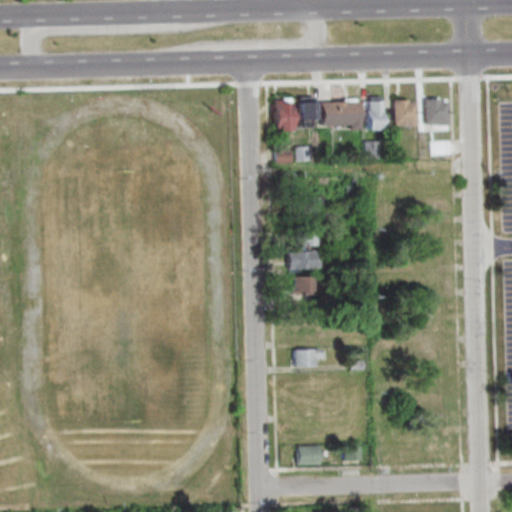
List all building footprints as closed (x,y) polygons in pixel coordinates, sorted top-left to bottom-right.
[(308,97),(308,120),(304,120),(304,127),(292,128),(292,118),(291,118),(290,111),(291,111),(291,97),(308,97)] [(418,100),(418,125),(441,125),(441,102),(434,102),(434,99),(418,100)] [(283,103),(284,131),(267,131),(266,103),(266,101),(270,100),(270,103),(283,103)] [(385,100),(386,126),(398,125),(398,127),(409,126),(409,102),(403,102),(403,100),(385,100)] [(313,102),(314,126),(343,125),(343,129),(354,129),(353,101),(313,102)] [(361,102),(361,111),(359,111),(359,131),(376,130),(375,101),(361,102)] [(357,141),(358,158),(374,158),(373,141),(357,141)] [(379,143),(379,158),(393,158),(392,142),(379,143)] [(287,146),(288,161),(303,161),(302,146),(287,146)] [(284,149),(284,163),(268,163),(267,150),(284,149)] [(339,178),(340,193),(350,192),(350,178),(339,178)] [(316,195),(317,206),(312,206),(312,212),(282,213),(281,196),(316,195)] [(309,228),(310,246),(282,247),(282,229),(309,228)] [(351,238),(351,249),(338,249),(338,239),(351,238)] [(307,251),(307,268),(280,269),(279,251),(307,251)] [(286,277),(286,288),(283,288),(283,295),(307,295),(307,276),(286,277)] [(313,332),(313,308),(291,308),(291,332),(313,332)] [(286,350),(287,368),(308,367),(308,358),(314,358),(314,350),(286,350)] [(355,360),(356,369),(342,370),(341,361),(355,360)] [(289,446),(290,464),(313,463),(312,446),(289,446)] [(354,446),(355,460),(338,461),(337,447),(354,446)]
